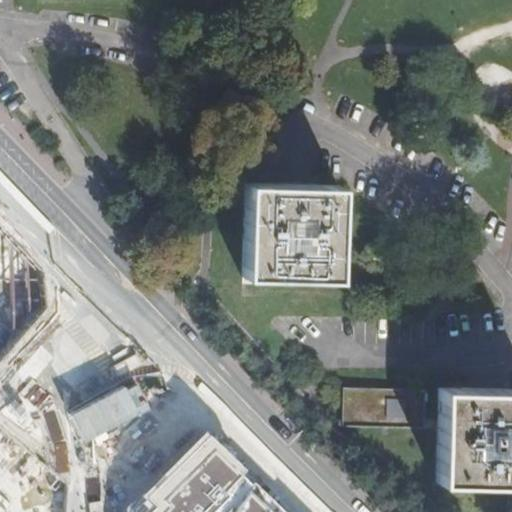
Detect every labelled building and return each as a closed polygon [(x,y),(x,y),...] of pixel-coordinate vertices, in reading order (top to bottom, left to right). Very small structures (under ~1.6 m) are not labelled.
[(333,185),(240,183),(238,275),(331,278),(333,185)] [(402,318),(349,317),(348,344),(401,346),(402,318)] [(338,422),(419,425),(421,386),(339,384),(338,422)] [(511,483),(511,391),(438,390),(436,481),(511,483)] [(45,511),(39,466),(0,471),(0,511),(45,511)] [(247,511),(238,490),(182,511),(247,511)]
